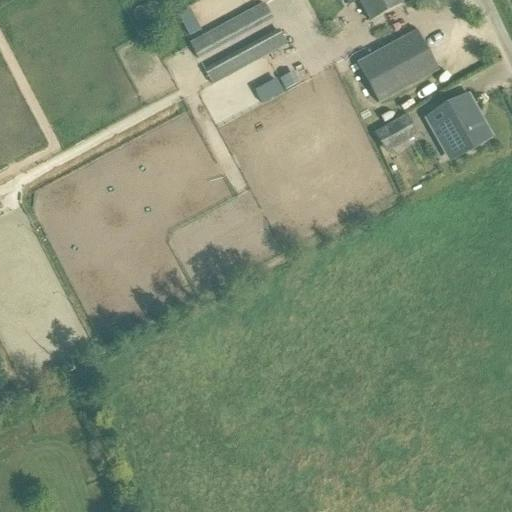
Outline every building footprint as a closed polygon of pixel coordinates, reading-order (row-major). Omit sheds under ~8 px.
[(136,0),(144,16),(162,8),(157,0),(136,0)] [(399,0),(344,0),(347,5),(356,0),(357,0),(370,22),(402,5),(399,0)] [(356,63),(368,85),(378,103),(440,67),(418,28),(356,63)] [(205,73),(214,88),(288,48),(280,33),(205,73)] [(427,120),(442,146),(452,140),(460,154),(461,154),(472,152),(478,144),(479,144),(490,138),(467,97),(427,120)] [(406,119),(377,135),(387,152),(415,136),(406,119)]
